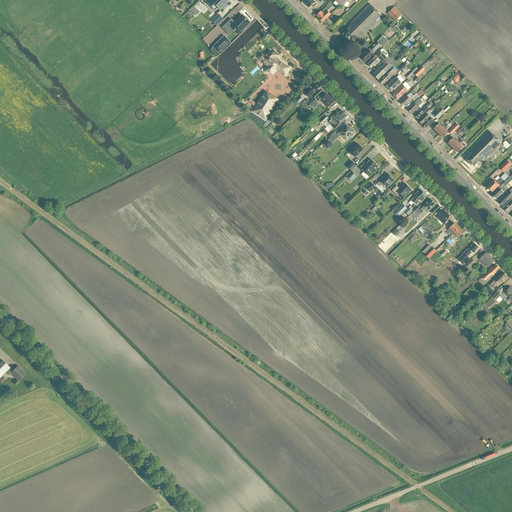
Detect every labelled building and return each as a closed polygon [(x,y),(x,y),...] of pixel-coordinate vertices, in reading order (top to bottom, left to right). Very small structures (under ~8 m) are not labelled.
[(206,0),(205,1),(214,11),(217,8),(220,11),(223,8),(225,10),(228,7),(226,5),(229,2),(226,0),(206,0)] [(327,5),(317,16),(319,18),(319,19),(323,22),(326,19),(326,20),(328,18),(328,17),(331,14),(328,11),(333,6),(330,3),(329,2),(327,5)] [(347,28),(348,29),(343,34),(351,43),(357,38),(358,39),(363,34),(364,35),(382,17),(370,4),(350,24),(351,25),(347,28)] [(395,21),(402,14),(395,6),(388,14),(395,21)] [(245,27),(249,23),(247,21),(247,19),(245,17),(244,17),(242,15),(234,22),(231,19),(225,25),(229,30),(230,29),(230,28),(233,31),(237,35),(242,30),(245,27)] [(225,38),(220,32),(209,43),(214,49),(225,38)] [(369,50),(369,49),(361,58),(365,62),(368,59),(369,59),(370,57),(371,57),(373,54),(381,45),(383,47),(388,42),(383,36),(377,42),(369,50)] [(383,62),(387,58),(380,51),(376,55),(376,56),(375,57),(375,56),(372,60),(373,60),(369,64),(369,66),(368,66),(370,68),(372,67),(372,68),(376,64),(377,64),(380,61),(379,61),(380,60),(383,62)] [(281,63),(276,58),(278,56),(275,52),(273,55),(270,52),(266,56),(264,56),(264,55),(263,55),(262,54),(261,55),(260,55),(259,56),(259,57),(259,58),(259,59),(260,59),(267,67),(266,68),(265,69),(265,70),(266,71),(266,72),(267,72),(268,73),(269,72),(270,72),(271,70),(272,72),(276,68),(285,74),(289,68),(281,63)] [(396,62),(390,56),(383,62),(386,66),(383,69),(381,67),(373,75),(378,80),(386,73),(386,72),(389,69),(394,65),(393,65),(396,62)] [(401,71),(408,64),(406,62),(399,69),(401,71)] [(418,69),(414,74),(417,77),(425,70),(422,66),(418,69)] [(390,76),(395,71),(392,67),(387,72),(390,76)] [(391,78),(387,74),(379,81),(383,84),(386,81),(387,82),(391,78)] [(457,83),(461,79),(457,75),(453,79),(457,83)] [(396,77),(386,87),(392,92),(394,90),(395,90),(402,83),(396,77)] [(312,94),(319,88),(314,83),(308,89),(304,93),(308,97),(312,94)] [(403,85),(392,94),(398,100),(408,91),(408,90),(403,85)] [(266,120),(278,100),(266,92),(253,111),(266,120)] [(414,95),(411,92),(400,102),(404,106),(411,100),(410,99),(414,95)] [(328,108),(334,102),(326,93),(320,99),(328,108)] [(311,108),(318,101),(313,97),(309,102),(307,104),(311,108)] [(420,100),(419,99),(407,110),(412,114),(416,110),(416,111),(420,107),(421,109),(427,103),(422,98),(420,100)] [(428,102),(415,115),(418,119),(428,109),(426,107),(430,104),(428,102)] [(438,119),(445,112),(441,108),(434,115),(438,119)] [(331,126),(344,113),(342,110),(338,113),(337,112),(331,119),(332,120),(329,123),(330,124),(325,129),(326,131),(331,126)] [(335,129),(345,119),(344,119),(347,116),(347,115),(344,113),(331,126),(326,131),(328,132),(333,127),(335,129)] [(433,121),(426,114),(419,121),(426,129),(433,121)] [(325,116),(320,121),(324,124),(329,119),(325,116)] [(434,129),(438,134),(445,127),(443,125),(442,126),(439,124),(434,129)] [(347,125),(339,133),(346,140),(351,136),(351,137),(354,134),(354,133),(354,132),(350,127),(349,128),(347,125)] [(461,126),(456,131),(460,134),(465,129),(461,126)] [(447,130),(445,127),(438,134),(443,138),(448,133),(446,130),(447,130)] [(483,161),(501,143),(489,131),(468,152),(471,155),(466,159),(470,163),(470,164),(472,165),(473,165),(473,166),(478,162),(479,163),(483,160),(483,161)] [(448,143),(452,148),(459,142),(457,140),(456,141),(453,138),(448,143)] [(461,144),(459,142),(452,148),(457,153),(463,147),(460,145),(461,144)] [(363,149),(358,144),(350,152),(355,157),(363,149)] [(373,171),(378,166),(371,160),(366,164),(365,163),(361,168),(369,177),(374,172),(373,171)] [(511,164),(507,160),(500,168),(503,172),(511,164)] [(357,176),(352,171),(346,176),(351,182),(357,176)] [(387,188),(394,180),(388,174),(378,184),(380,186),(383,184),(387,188)] [(500,179),(496,182),(494,180),(492,182),(490,184),(490,183),(486,187),(489,190),(490,191),(491,192),(492,192),(500,185),(499,185),(500,184),(503,182),(500,179)] [(376,187),(372,182),(365,188),(366,189),(362,193),(365,196),(369,192),(376,187)] [(403,197),(411,190),(405,183),(400,189),(397,186),(392,191),(397,196),(400,193),(403,197)] [(499,188),(492,195),(496,200),(500,196),(502,194),(503,193),(504,192),(506,189),(504,187),(505,187),(504,186),(503,186),(503,185),(502,185),(499,188)] [(411,205),(424,193),(421,190),(419,192),(418,191),(414,195),(410,199),(411,201),(409,203),(411,205)] [(499,202),(502,206),(511,196),(511,190),(510,192),(509,191),(501,198),(502,199),(500,201),(499,202)] [(423,201),(425,199),(424,198),(427,196),(424,193),(411,205),(413,207),(420,201),(421,203),(423,201)] [(435,204),(430,199),(424,206),(422,208),(424,210),(427,208),(429,210),(435,204)] [(508,213),(511,209),(511,200),(506,205),(503,208),(508,213)] [(408,216),(413,211),(409,207),(405,212),(408,216)] [(416,219),(423,212),(419,207),(411,214),(416,219)] [(447,222),(447,221),(450,217),(442,208),(441,209),(440,209),(436,213),(435,215),(439,219),(444,225),(447,222)] [(369,219),(374,214),(370,210),(365,214),(369,219)] [(454,233),(459,228),(455,223),(450,228),(448,230),(452,235),(454,233)] [(428,232),(430,230),(425,224),(418,230),(423,234),(426,231),(428,232)] [(396,237),(401,232),(397,228),(392,233),(393,233),(396,236),(396,237)] [(459,237),(464,233),(459,228),(454,233),(459,237)] [(409,240),(413,244),(417,238),(413,235),(409,240)] [(475,250),(478,247),(475,244),(472,246),(471,245),(464,253),(458,259),(464,265),(470,259),(467,256),(472,252),(473,253),(476,250),(475,250)] [(432,247),(425,254),(429,259),(437,251),(432,247)] [(488,268),(494,262),(486,253),(479,260),(488,268)] [(469,268),(475,262),(472,259),(465,266),(468,268),(469,267),(469,268)] [(495,272),(499,268),(496,265),(493,269),(492,268),(489,271),(482,277),(485,280),(492,274),(493,275),(496,272),(495,272)] [(503,280),(502,280),(506,276),(503,273),(499,277),(499,276),(494,280),(490,285),(485,290),(488,292),(492,287),(495,284),(497,283),(499,285),(503,280)] [(498,291),(492,297),(496,301),(502,295),(498,291)] [(496,302),(492,298),(487,303),(491,307),(496,302)] [(10,368),(3,361),(0,363),(0,378),(6,372),(9,375),(11,373),(18,381),(25,374),(18,366),(12,372),(9,369),(10,368)]
